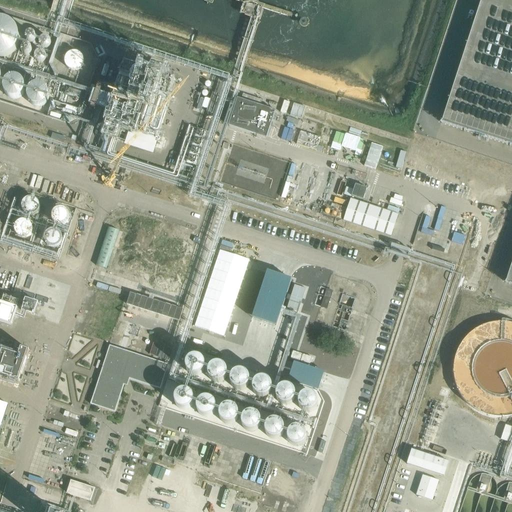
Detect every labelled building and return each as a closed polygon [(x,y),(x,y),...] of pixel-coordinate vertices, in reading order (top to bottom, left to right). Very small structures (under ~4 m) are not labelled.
[(511,0),(485,0),(444,129),(511,150),(511,0)] [(0,55),(13,59),(22,26),(0,20),(0,55)] [(65,66),(80,70),(84,54),(68,51),(65,66)] [(176,80),(124,63),(100,135),(152,152),(176,80)] [(10,76),(2,93),(57,116),(59,112),(64,114),(66,109),(65,108),(66,105),(53,100),(55,94),(34,85),(33,86),(10,76)] [(213,93),(207,112),(212,114),(219,95),(213,93)] [(237,99),(228,126),(266,138),(275,111),(237,99)] [(207,134),(189,128),(176,170),(194,176),(207,134)] [(270,132),(268,137),(288,143),(289,138),(270,132)] [(52,134),(51,139),(63,143),(65,138),(52,134)] [(380,167),(397,172),(404,149),(378,142),(377,146),(386,149),(380,167)] [(355,184),(353,190),(348,188),(346,194),(364,200),(368,188),(355,184)] [(385,194),(381,206),(389,208),(389,210),(397,212),(401,199),(385,194)] [(37,206),(37,205),(37,204),(36,202),(34,199),(31,197),(29,197),(26,197),(23,199),(21,202),(21,204),(20,205),(21,209),(23,211),(24,212),(26,213),(28,214),(32,213),(35,211),(37,209),(37,206)] [(350,200),(343,221),(391,236),(398,215),(350,200)] [(70,215),(69,212),(67,209),(66,208),(64,207),(61,206),(58,207),(56,208),(55,209),(53,212),(53,215),(53,218),(55,221),(57,222),(60,223),(62,223),(64,223),(67,221),(69,218),(70,215)] [(30,228),(30,227),(30,224),(28,221),(25,220),(22,219),(19,219),(16,221),(14,224),(13,227),(14,230),(16,233),(18,235),(21,236),(24,235),(28,234),(30,231),(30,228)] [(62,237),(62,236),(61,233),(59,231),(58,229),(56,229),(53,228),(50,228),(49,229),(47,231),(45,233),(45,236),(45,239),(47,242),(49,244),(51,244),(53,245),(55,244),(59,243),(61,240),(61,239),(62,237)] [(128,240),(128,267),(156,267),(155,239),(128,240)] [(181,243),(161,251),(171,277),(193,268),(192,266),(213,258),(210,249),(187,258),(181,243)] [(227,291),(217,258),(192,266),(202,298),(227,291)] [(0,311),(13,316),(22,287),(6,282),(3,293),(0,292),(0,311)] [(252,286),(255,335),(275,333),(275,332),(284,332),(284,323),(291,323),(288,284),(252,286)] [(321,308),(327,310),(333,291),(326,289),(321,308)] [(484,324),(466,338),(458,351),(454,363),(455,374),(463,400),(485,414),(494,416),(511,416),(511,412),(511,411),(511,323),(510,323),(484,324)] [(100,379),(92,404),(101,407),(115,411),(123,384),(127,385),(129,378),(160,388),(167,365),(110,347),(100,379)] [(2,350),(0,356),(0,376),(19,382),(29,351),(21,348),(18,356),(2,350)] [(0,429),(8,405),(0,402),(0,429)] [(264,415),(281,421),(284,411),(267,405),(264,415)] [(324,409),(317,432),(328,436),(336,413),(324,409)] [(232,417),(228,432),(266,445),(271,430),(232,417)] [(511,428),(505,426),(501,440),(511,443),(511,428)] [(411,450),(407,464),(444,476),(448,462),(411,450)] [(422,476),(415,496),(431,501),(438,481),(422,476)] [(286,511),(288,507),(276,503),(272,511),(286,511)]
